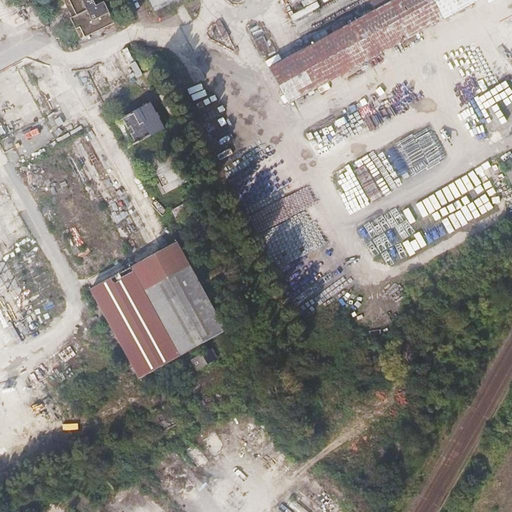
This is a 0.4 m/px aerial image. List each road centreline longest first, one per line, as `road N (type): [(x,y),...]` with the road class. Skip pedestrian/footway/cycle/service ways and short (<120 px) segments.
road 1 (unknown): [(337,218),(464,157)]
road 2 (unknown): [(408,56),(284,120)]
